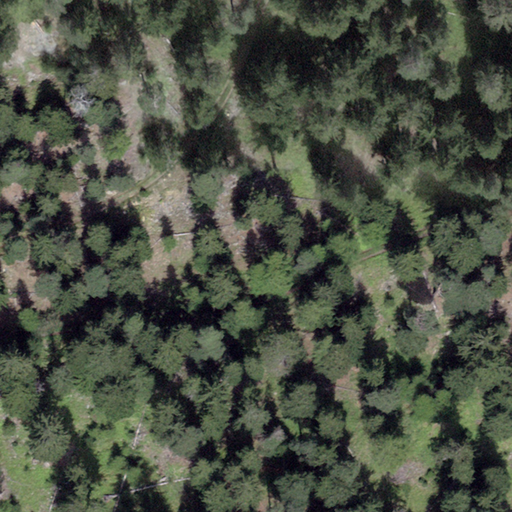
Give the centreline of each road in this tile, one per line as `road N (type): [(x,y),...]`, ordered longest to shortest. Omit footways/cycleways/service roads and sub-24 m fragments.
road 1 (track): [(511,207),(438,227),(256,302),(0,340)]
road 2 (track): [(0,253),(168,167),(220,102),(267,0)]
